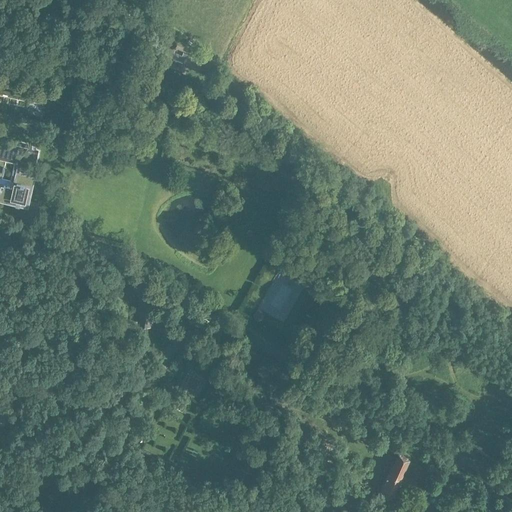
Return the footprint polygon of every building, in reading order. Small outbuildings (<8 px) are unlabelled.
[(172,53),(172,52),(167,66),(180,71),(182,65),(187,67),(192,55),(184,52),(183,54),(173,50),(172,53)] [(32,146),(29,145),(28,146),(6,141),(6,143),(0,141),(0,196),(2,197),(3,190),(10,192),(9,197),(16,199),(15,200),(20,201),(20,200),(26,201),(33,171),(20,168),(22,158),(33,161),(36,148),(32,147),(32,146)] [(138,322),(151,324),(153,301),(141,300),(138,322)] [(285,395),(300,403),(308,388),(294,380),(285,395)] [(305,400),(319,408),(324,399),(311,391),(305,400)] [(401,477),(410,457),(399,452),(390,472),(388,471),(380,489),(393,495),(401,477)]
